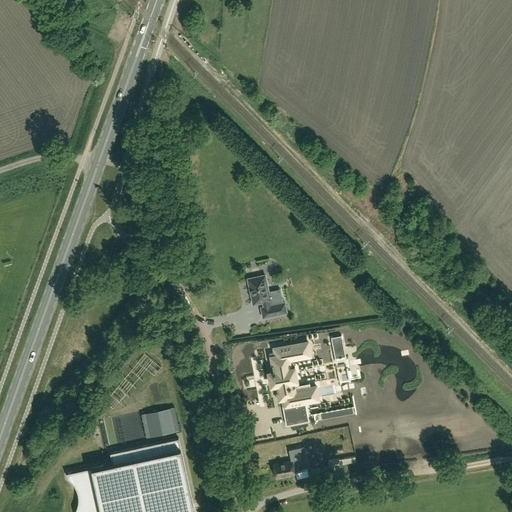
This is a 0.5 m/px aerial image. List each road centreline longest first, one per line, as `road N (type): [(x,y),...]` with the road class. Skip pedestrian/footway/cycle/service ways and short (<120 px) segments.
road 1 (primary): [(156,0),(0,436)]
road 2 (residential): [(245,511),(210,350),(183,294)]
road 3 (track): [(353,480),(511,459)]
